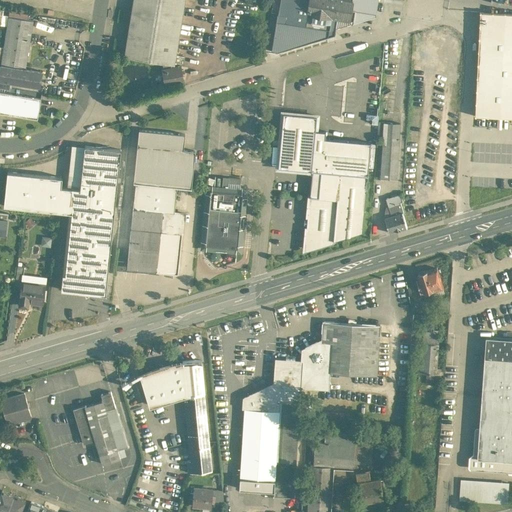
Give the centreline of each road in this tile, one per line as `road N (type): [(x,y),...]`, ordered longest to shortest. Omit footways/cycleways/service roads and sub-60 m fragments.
road 1 (primary): [(0,372),(261,295)]
road 2 (primary): [(261,295),(511,218)]
road 3 (unclassified): [(279,65),(261,295)]
road 4 (unclassified): [(79,105),(127,112),(279,65)]
road 5 (unknown): [(131,110),(113,268),(125,304)]
road 6 (unclassified): [(279,65),(432,18),(436,0)]
